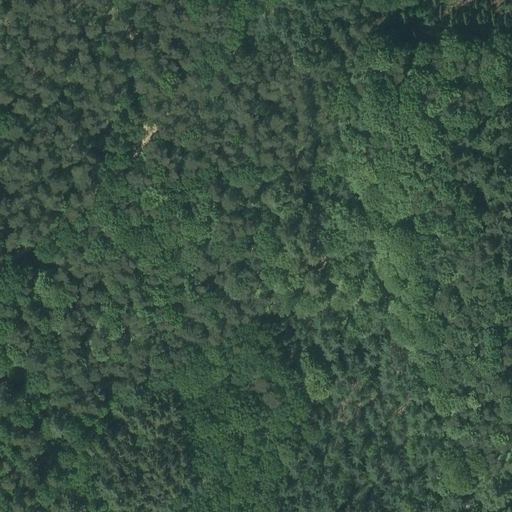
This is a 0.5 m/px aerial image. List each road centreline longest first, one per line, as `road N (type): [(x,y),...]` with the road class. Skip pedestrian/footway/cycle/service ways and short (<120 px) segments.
road 1 (track): [(273,0),(114,174),(0,268)]
road 2 (track): [(106,181),(167,360),(200,511)]
road 3 (track): [(114,174),(304,154)]
road 4 (track): [(377,153),(511,90)]
road 5 (track): [(120,0),(146,140)]
